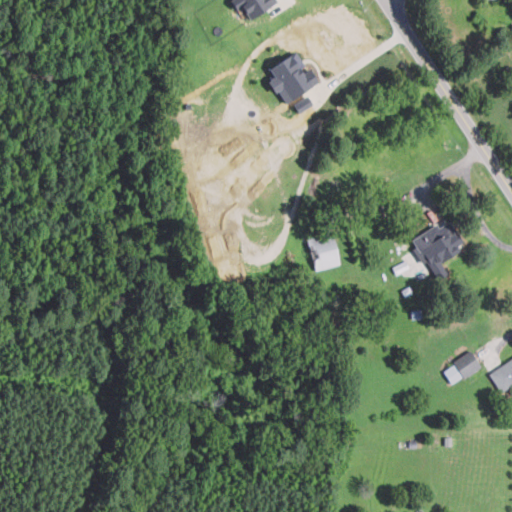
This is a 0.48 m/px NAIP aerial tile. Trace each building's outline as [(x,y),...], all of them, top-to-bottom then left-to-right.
[(230,0),(236,8),(241,5),(249,18),(274,3),(272,0),(230,0)] [(268,66),(274,76),(270,78),(283,102),(318,82),(308,65),(305,67),(296,51),(268,66)] [(294,104),(300,112),(312,101),(306,94),(294,104)] [(447,218),(412,238),(429,269),(464,249),(447,218)] [(340,264),(331,232),(305,240),(314,271),(340,264)] [(479,366),(469,351),(441,370),(451,385),(479,366)] [(511,357),(488,372),(500,392),(511,385),(511,357)]
